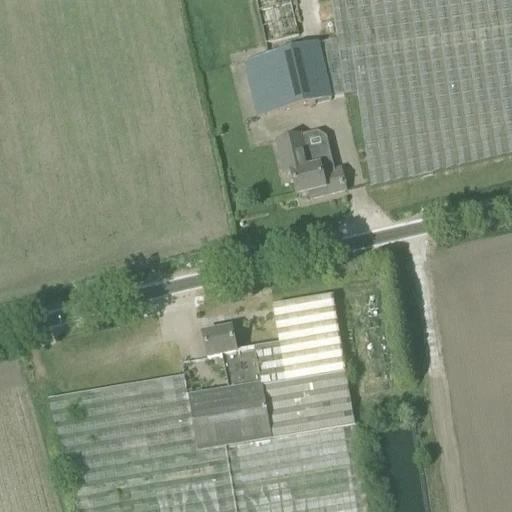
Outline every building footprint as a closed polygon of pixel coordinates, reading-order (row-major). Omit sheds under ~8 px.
[(258,0),(261,13),(278,10),(277,7),(289,5),(287,0),(258,0)] [(511,0),(330,0),(337,43),(318,48),(330,99),(357,95),(370,191),(511,157),(511,0)] [(269,59),(244,66),(256,119),(331,102),(330,99),(318,48),(301,52),(269,59)] [(291,176),(296,199),(309,196),(310,202),(345,194),(340,172),(334,174),(328,147),(304,152),(300,138),(276,144),(284,178),(291,176)] [(279,347),(254,352),(262,388),(262,391),(346,377),(332,299),(273,309),(279,347)] [(229,393),(262,388),(254,352),(236,356),(231,332),(203,338),(207,362),(222,359),(229,393)] [(262,391),(271,439),(354,426),(346,377),(262,391)] [(368,511),(354,429),(354,426),(271,439),(196,452),(187,400),(184,380),(49,403),(76,511),(368,511)] [(262,388),(229,393),(187,400),(196,452),(271,439),(262,391),(262,388)]
